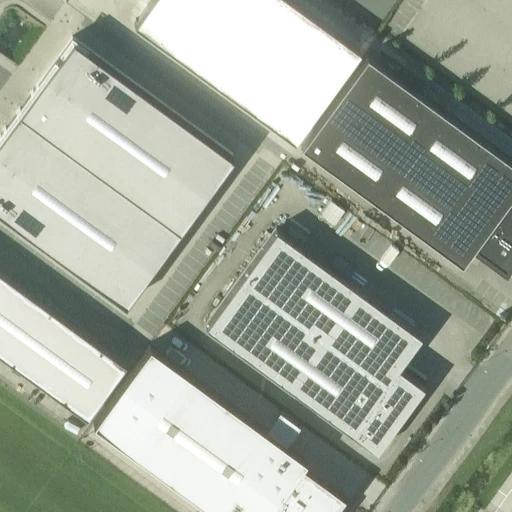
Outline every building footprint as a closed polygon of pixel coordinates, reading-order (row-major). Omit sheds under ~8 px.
[(147,0),(132,21),(293,139),(359,48),(294,0),(147,0)] [(71,36),(0,133),(0,209),(124,301),(232,153),(71,36)] [(511,159),(366,53),(300,143),(461,261),(474,244),(504,267),(511,255),(511,159)] [(204,324),(375,449),(378,446),(376,445),(396,418),(397,419),(400,416),(398,415),(402,410),(406,405),(405,405),(410,398),(411,398),(414,394),(414,393),(420,384),(396,366),(420,333),(275,227),(204,324)] [(125,361),(0,269),(0,352),(85,415),(125,361)] [(300,464),(305,457),(149,343),(92,420),(217,511),(324,511),(339,493),(300,464)]
